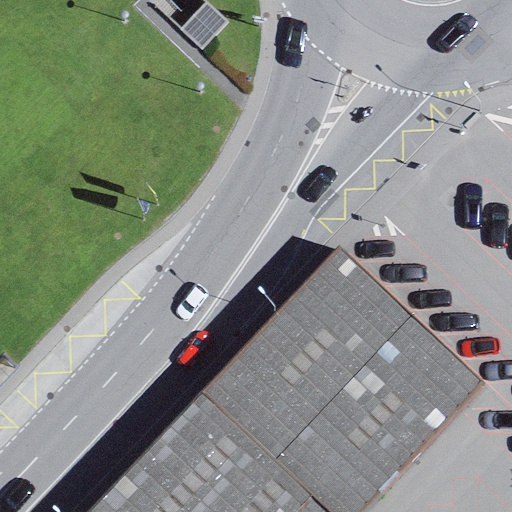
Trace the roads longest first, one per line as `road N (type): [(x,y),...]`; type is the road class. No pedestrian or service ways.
road 1 (secondary): [(8,511),(179,333),(274,213)]
road 2 (secondary): [(274,213),(456,44)]
road 3 (secondary): [(314,0),(274,213)]
road 4 (secondary): [(326,0),(360,32),(391,45),(456,44)]
